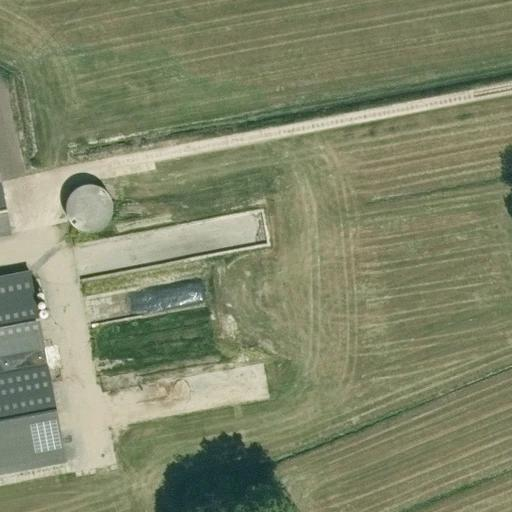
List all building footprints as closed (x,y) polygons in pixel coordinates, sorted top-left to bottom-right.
[(26,177),(148,160),(140,108),(19,125),(26,177)] [(0,175),(11,173),(13,182),(24,180),(17,149),(0,152),(0,175)] [(200,180),(124,194),(128,217),(204,203),(200,180)] [(0,235),(9,234),(0,184),(0,235)] [(66,195),(69,232),(109,229),(107,192),(66,195)] [(261,214),(176,228),(178,238),(139,244),(142,266),(266,245),(261,214)] [(0,470),(64,458),(29,271),(0,276),(0,470)] [(179,285),(180,309),(199,308),(198,284),(179,285)] [(240,368),(242,382),(165,389),(168,415),(264,407),(261,366),(240,368)]
